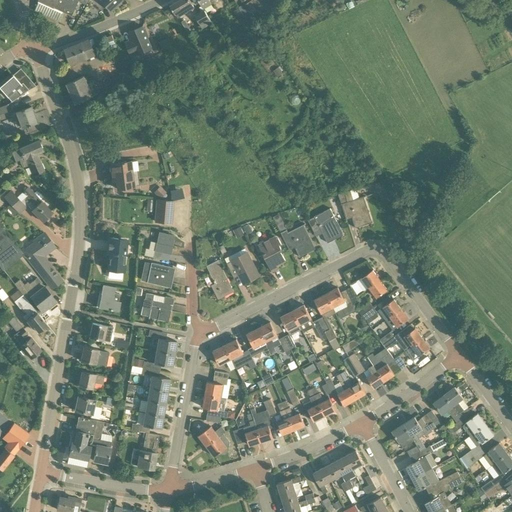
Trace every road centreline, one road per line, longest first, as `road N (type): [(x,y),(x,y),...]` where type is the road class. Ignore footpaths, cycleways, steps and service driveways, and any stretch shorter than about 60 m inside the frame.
road 1 (tertiary): [(41,472),(79,256),(80,189),(32,49)]
road 2 (residential): [(458,355),(380,250),(363,251),(198,334)]
road 3 (residential): [(198,334),(167,493)]
road 4 (residential): [(32,49),(161,0)]
road 5 (residential): [(41,472),(167,493)]
